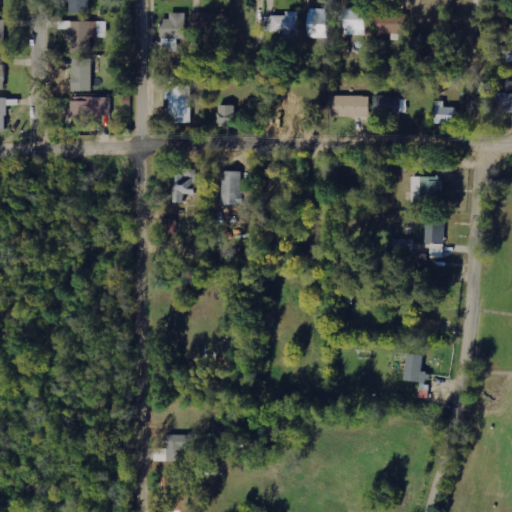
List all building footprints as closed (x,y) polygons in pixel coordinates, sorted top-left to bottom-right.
[(90,0),(69,0),(69,14),(91,13),(90,0)] [(328,8),(309,9),(309,38),(329,37),(328,8)] [(345,35),(366,35),(366,9),(345,9),(345,35)] [(266,32),(286,31),(286,40),(301,39),(300,11),(287,12),(287,16),(265,16),(266,32)] [(224,12),(193,13),(193,31),(225,30),(224,12)] [(179,51),(179,39),(186,39),(186,13),(170,13),(170,19),(162,19),(161,51),(179,51)] [(511,69),(511,50),(504,50),(503,69),(511,69)] [(92,59),(72,59),(72,92),(93,91),(92,59)] [(497,92),(496,110),(511,111),(511,81),(507,81),(506,93),(497,92)] [(169,124),(193,123),(193,86),(168,87),(169,124)] [(369,118),(369,97),(331,96),(331,117),(369,118)] [(399,96),(374,96),(374,116),(400,116),(399,96)] [(111,98),(70,97),(70,125),(90,125),(90,117),(111,117),(111,98)] [(435,125),(456,125),(457,108),(445,108),(445,102),(435,101),(435,125)] [(237,106),(219,106),(219,125),(237,125),(237,106)] [(184,203),(184,194),(195,195),(196,172),(174,171),(173,203),(184,203)] [(222,205),(242,205),(242,172),(222,172),(222,205)] [(443,176),(412,176),(412,202),(442,203),(443,176)] [(177,234),(177,219),(163,219),(162,234),(177,234)] [(445,226),(427,226),(426,244),(444,244),(445,226)] [(413,239),(393,240),(393,249),(413,249),(413,239)] [(428,384),(429,373),(421,371),(424,356),(408,353),(403,379),(428,384)] [(194,449),(194,434),(167,435),(167,461),(184,461),(184,450),(194,449)] [(162,511),(189,511),(190,479),(163,478),(162,511)]
